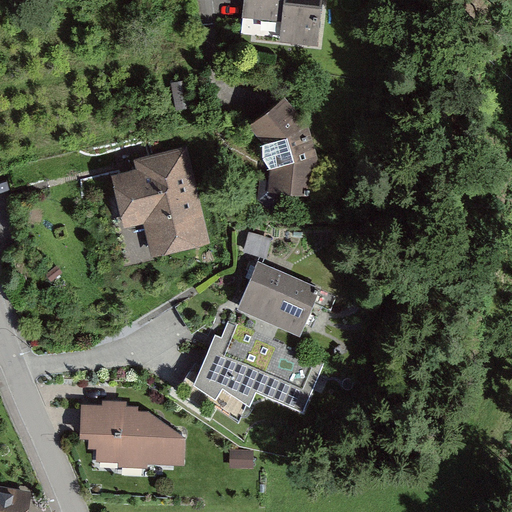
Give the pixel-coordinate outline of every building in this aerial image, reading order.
[(246,0),(242,35),(317,44),(322,0),(246,0)] [(310,125),(284,99),(247,128),(266,156),(267,194),(310,198),(318,160),(310,125)] [(136,168),(106,176),(120,233),(144,227),(151,258),(213,243),(189,147),(134,161),(136,168)] [(250,230),(244,250),(267,256),(272,236),(250,230)] [(258,258),(238,304),(300,332),(321,286),(258,258)] [(328,365),(229,320),(222,336),(215,333),(197,374),(192,380),(217,397),(225,386),(251,404),(258,389),(307,411),(328,365)] [(133,403),(82,405),(79,447),(97,448),(97,467),(185,467),(186,441),(133,403)] [(28,511),(32,489),(0,483),(0,511),(28,511)]
